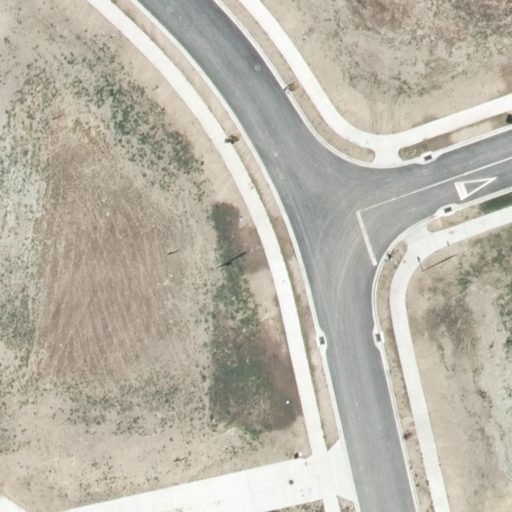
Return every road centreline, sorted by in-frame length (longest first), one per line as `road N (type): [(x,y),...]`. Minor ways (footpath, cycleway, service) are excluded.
road 1 (residential): [(322,223),(390,511)]
road 2 (residential): [(170,0),(300,159),(322,223)]
road 3 (residential): [(322,223),(511,155)]
